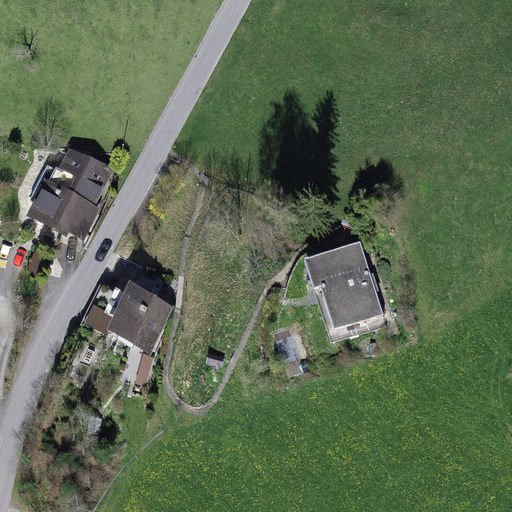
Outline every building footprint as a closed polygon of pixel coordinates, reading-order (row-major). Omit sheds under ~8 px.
[(106,172),(71,157),(61,177),(47,171),(33,200),(41,204),(34,219),(69,235),(71,229),(85,236),(98,208),(91,204),(106,172)] [(367,236),(371,208),(366,210),(362,213),(357,218),(356,226),(354,232),(367,236)] [(360,246),(304,264),(315,298),(323,296),(336,338),(384,322),(360,246)] [(97,326),(108,331),(126,293),(115,288),(97,326)] [(177,315),(136,296),(111,348),(152,368),(177,315)] [(98,435),(100,421),(91,419),(89,433),(98,435)]
